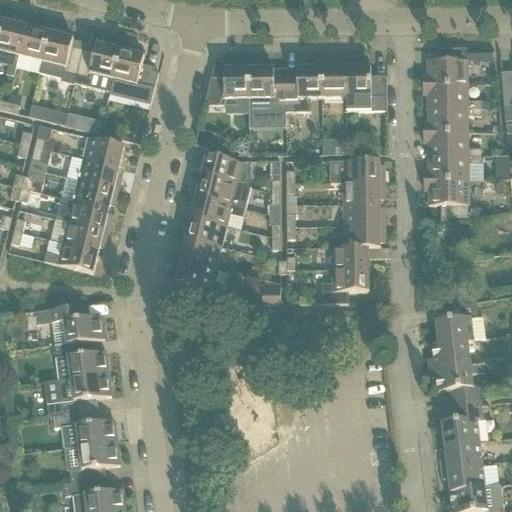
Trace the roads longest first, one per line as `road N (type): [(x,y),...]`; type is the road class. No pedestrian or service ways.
road 1 (residential): [(405,308),(404,28)]
road 2 (residential): [(146,296),(154,224),(204,24)]
road 3 (unclassified): [(146,296),(170,511)]
road 4 (unclassified): [(427,511),(405,308)]
road 5 (residential): [(368,28),(204,24)]
